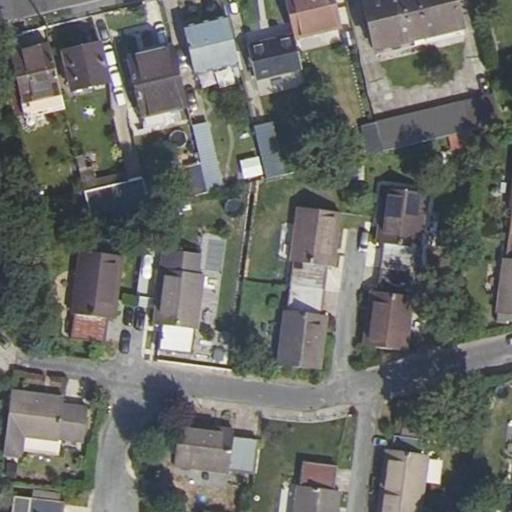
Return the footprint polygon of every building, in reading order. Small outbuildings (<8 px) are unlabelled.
[(283,0),(293,39),(340,28),(332,0),(283,0)] [(373,0),(364,2),(375,51),(461,29),(454,0),(373,0)] [(194,76),(238,65),(227,22),(184,33),(194,76)] [(255,81),(301,71),(293,39),(247,51),(255,81)] [(61,56),(70,93),(108,83),(100,46),(61,56)] [(23,104),(59,95),(47,48),(11,56),(23,104)] [(187,108),(173,48),(127,60),(145,131),(165,126),(162,114),(187,108)] [(500,126),(493,98),(376,125),(384,154),(500,126)] [(369,158),(384,154),(376,125),(362,129),(369,158)] [(207,126),(193,129),(208,197),(224,193),(207,126)] [(267,183),(284,179),(273,134),(256,139),(267,183)] [(255,156),(239,160),(242,175),(259,170),(255,156)] [(510,215),(504,264),(500,264),(493,317),(511,319),(511,166),(506,214),(510,215)] [(88,211),(91,225),(150,211),(143,181),(84,196),(88,211)] [(380,244),(373,296),(366,295),(358,349),(400,354),(407,300),(405,300),(412,248),(414,248),(421,197),(380,192),(373,244),(380,244)] [(322,320),(314,320),(322,269),(329,270),(336,217),(293,211),(286,264),(290,264),(287,290),(283,315),(280,315),(273,369),(315,374),(322,320)] [(174,275),(176,250),(160,248),(157,273),(174,275)] [(70,342),(102,346),(105,320),(113,321),(120,260),(75,255),(69,316),(73,317),(70,342)] [(158,328),(156,352),(186,356),(189,332),(194,333),(201,279),(156,273),(151,328),(158,328)] [(8,395),(3,438),(56,443),(55,441),(83,444),(85,411),(60,408),(61,400),(8,395)] [(176,470),(229,476),(230,473),(255,476),(258,444),(235,441),(236,433),(182,428),(176,470)] [(425,459),(427,444),(395,440),(393,455),(386,454),(378,511),(421,511),(428,459),(425,459)] [(336,511),(339,495),(332,494),(335,469),(304,466),(301,491),(298,491),(295,511),(336,511)] [(57,511),(58,505),(26,502),(25,511),(57,511)]
